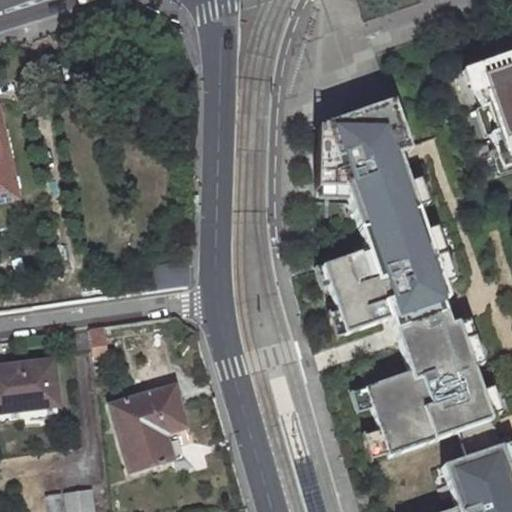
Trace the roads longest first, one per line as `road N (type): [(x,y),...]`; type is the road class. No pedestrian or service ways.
road 1 (tertiary): [(217,0),(213,305)]
road 2 (residential): [(0,332),(213,305)]
road 3 (tertiary): [(213,305),(272,511)]
